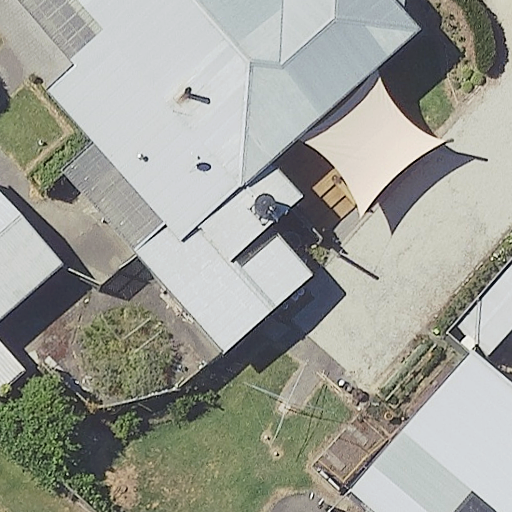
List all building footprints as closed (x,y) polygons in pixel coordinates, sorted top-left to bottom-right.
[(0,0),(0,10),(49,66),(22,89),(70,143),(40,169),(205,356),(295,277),(250,226),(280,200),(248,163),(283,131),(349,205),(411,149),(346,75),(404,24),(382,0),(0,0)] [(433,233),(403,202),(333,268),(363,299),(433,233)] [(0,218),(0,379),(8,372),(0,363),(0,305),(43,268),(0,218)] [(511,238),(498,254),(511,266),(511,238)] [(511,266),(498,254),(434,321),(475,359),(511,319),(511,266)] [(329,495),(348,511),(510,511),(511,404),(452,353),(329,495)]
